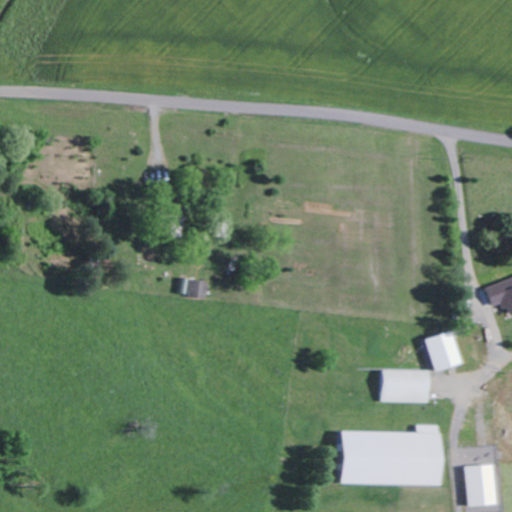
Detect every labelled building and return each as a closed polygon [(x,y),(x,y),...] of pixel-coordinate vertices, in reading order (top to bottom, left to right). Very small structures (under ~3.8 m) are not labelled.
[(181,207),(160,207),(160,216),(155,216),(155,232),(180,233),(181,207)] [(511,278),(483,288),(489,307),(501,304),(505,317),(511,314),(511,278)] [(420,340),(430,372),(456,364),(446,332),(420,340)] [(378,403),(424,403),(425,372),(378,371),(378,403)] [(432,486),(433,426),(414,426),(413,433),(335,432),(334,485),(432,486)] [(460,467),(462,507),(489,506),(487,466),(460,467)]
